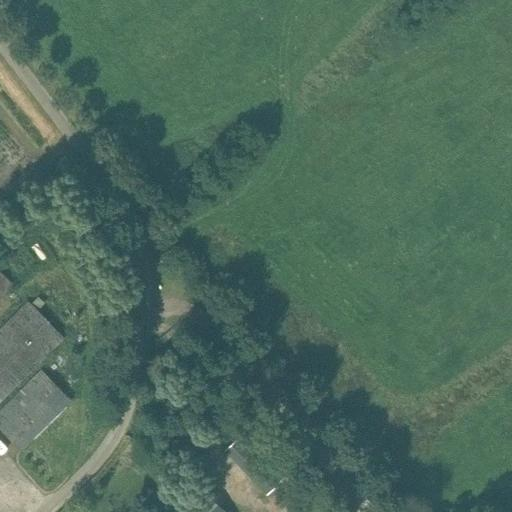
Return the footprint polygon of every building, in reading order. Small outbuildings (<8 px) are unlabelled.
[(0,271),(0,294),(12,283),(0,271)] [(28,301),(14,315),(0,328),(0,398),(63,336),(28,301)] [(41,370),(0,410),(0,427),(21,448),(70,399),(41,370)] [(274,451),(250,475),(266,492),(271,487),(289,470),(291,468),(274,451)] [(225,511),(201,488),(176,511),(225,511)]
